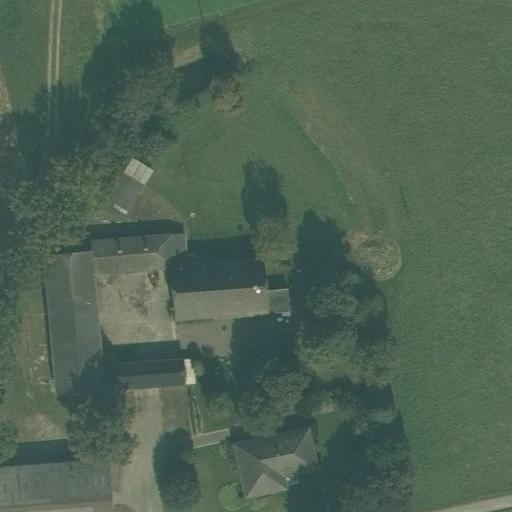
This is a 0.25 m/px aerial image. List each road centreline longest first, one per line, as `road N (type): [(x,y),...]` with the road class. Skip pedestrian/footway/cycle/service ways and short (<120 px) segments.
road 1 (track): [(53,0),(45,188),(0,274)]
road 2 (track): [(141,437),(0,449)]
